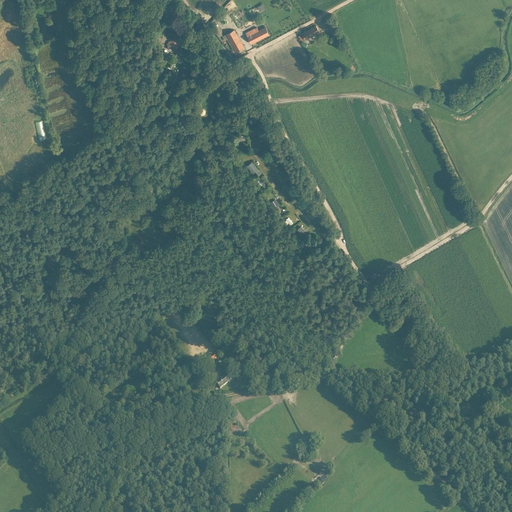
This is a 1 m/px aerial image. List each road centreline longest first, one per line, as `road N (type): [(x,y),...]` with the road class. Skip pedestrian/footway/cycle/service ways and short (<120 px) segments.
road 1 (track): [(247,53),(337,223),(342,250),(370,287),(326,374)]
road 2 (track): [(326,374),(203,399),(132,438)]
road 3 (track): [(475,511),(326,374)]
road 4 (track): [(370,287),(478,217),(511,178)]
